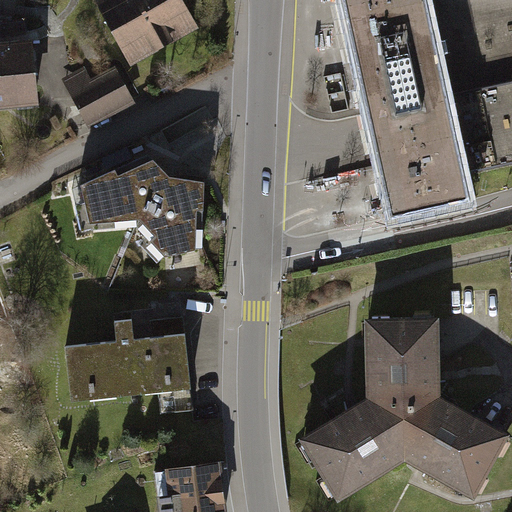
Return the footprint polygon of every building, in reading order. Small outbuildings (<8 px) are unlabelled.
[(98,0),(132,60),(193,26),(178,0),(98,0)] [(342,0),(353,49),(366,108),(445,90),(424,0),(342,0)] [(511,0),(424,0),(445,90),(463,173),(511,162),(511,0)] [(0,121),(36,120),(29,33),(0,35),(0,121)] [(88,71),(61,83),(86,139),(139,116),(120,74),(94,86),(88,71)] [(463,173),(445,90),(366,108),(383,185),(390,217),(470,199),(463,173)] [(151,164),(81,195),(87,247),(138,242),(170,277),(204,268),(207,191),(173,188),(151,164)] [(399,421),(437,397),(436,318),(360,319),(361,396),(399,421)] [(116,348),(66,352),(71,414),(191,403),(186,342),(135,346),(133,326),(114,327),(116,348)] [(338,502),(398,462),(399,421),(361,396),(296,439),(338,502)] [(505,433),(437,397),(399,421),(398,462),(469,500),(505,433)] [(229,511),(224,470),(164,478),(168,511),(229,511)]
